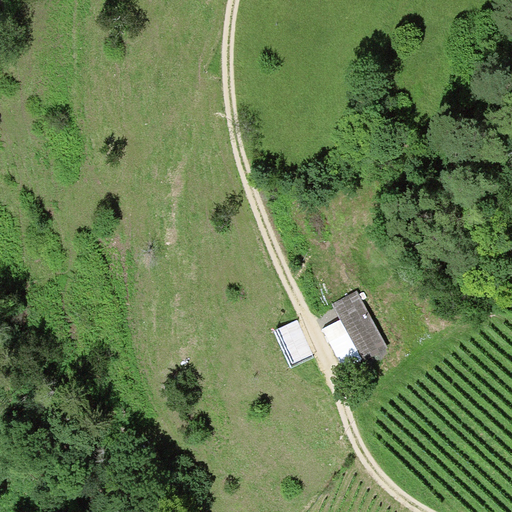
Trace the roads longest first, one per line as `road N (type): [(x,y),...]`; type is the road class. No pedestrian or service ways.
road 1 (track): [(233,0),(225,99),(245,184),(358,452),(418,511)]
road 2 (track): [(390,167),(389,75),(403,0)]
